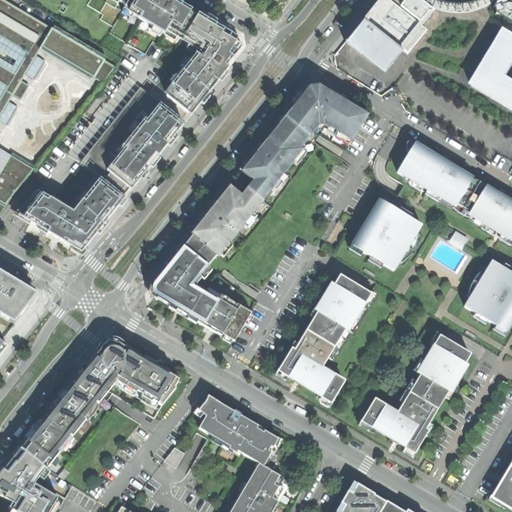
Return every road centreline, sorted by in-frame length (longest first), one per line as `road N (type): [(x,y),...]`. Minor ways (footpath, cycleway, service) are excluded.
road 1 (tertiary): [(108,309),(345,0)]
road 2 (tertiary): [(279,37),(76,290)]
road 3 (residential): [(343,451),(108,309)]
road 4 (tertiary): [(0,444),(108,309)]
road 5 (tertiary): [(76,290),(0,395)]
